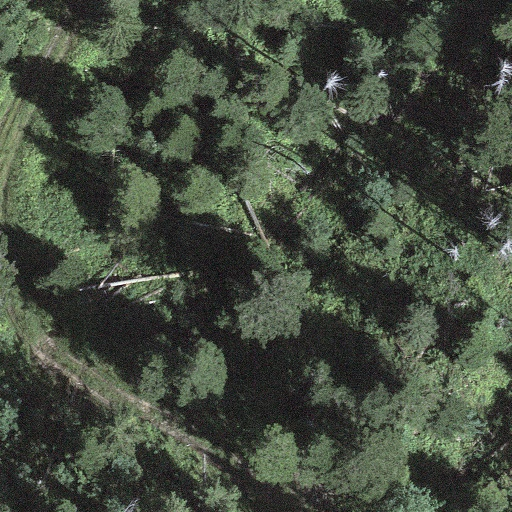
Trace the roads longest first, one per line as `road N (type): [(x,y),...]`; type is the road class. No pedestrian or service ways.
road 1 (track): [(275,511),(237,454),(169,405),(85,369),(42,330),(0,244)]
road 2 (track): [(0,198),(84,0)]
